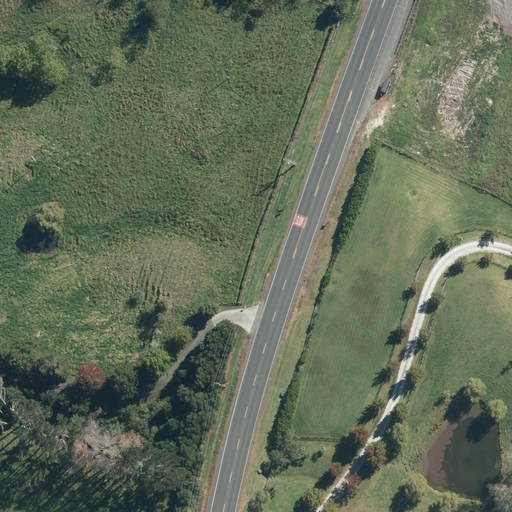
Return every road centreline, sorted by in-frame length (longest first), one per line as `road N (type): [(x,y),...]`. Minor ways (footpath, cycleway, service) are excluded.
road 1 (secondary): [(223,511),(271,323),(386,0)]
road 2 (track): [(319,511),(392,404),(435,280),(458,255),(485,246),(511,254)]
road 3 (track): [(271,323),(224,313),(166,387),(129,415),(83,422),(0,391)]
